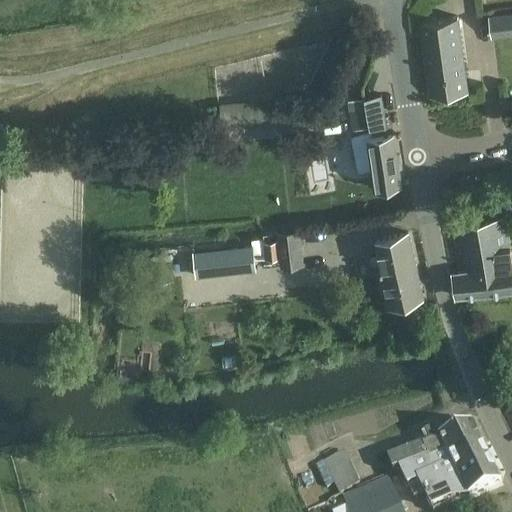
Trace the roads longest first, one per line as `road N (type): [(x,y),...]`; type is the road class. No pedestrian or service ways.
road 1 (tertiary): [(511,453),(481,393),(440,273),(417,157)]
road 2 (tertiary): [(417,157),(396,0)]
